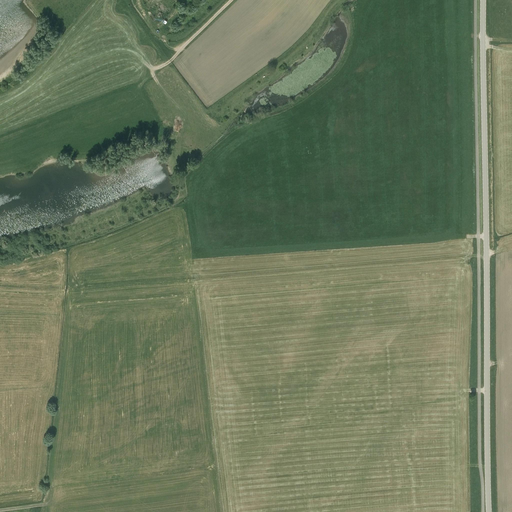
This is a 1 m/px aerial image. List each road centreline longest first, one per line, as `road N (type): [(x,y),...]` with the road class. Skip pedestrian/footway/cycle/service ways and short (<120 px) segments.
road 1 (unclassified): [(488,511),(483,0)]
road 2 (track): [(139,85),(155,71),(129,50),(104,51),(0,108)]
